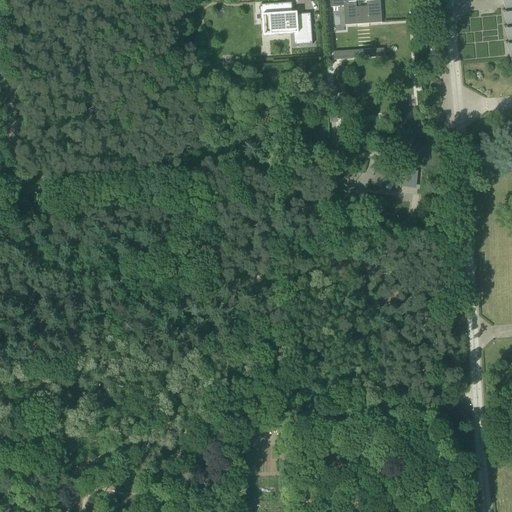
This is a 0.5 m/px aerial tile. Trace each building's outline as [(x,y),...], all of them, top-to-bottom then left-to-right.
[(329,0),(330,8),(343,7),(344,16),(356,15),(356,22),(369,21),(368,14),(381,13),(380,0),(329,0)] [(511,0),(500,0),(505,41),(511,60),(511,0)] [(284,3),(259,5),(261,21),(270,20),(271,35),(295,34),(296,46),(312,45),(310,14),(297,15),(297,13),(292,13),(292,8),(284,9),(284,4),(284,3)] [(383,49),(371,50),(372,58),(384,57),(383,49)] [(352,59),(352,51),(333,52),(334,60),(352,59)] [(377,167),(375,182),(397,185),(415,187),(417,172),(407,171),(408,168),(399,167),(399,170),(377,167)] [(350,225),(352,241),(370,240),(369,223),(350,225)]
